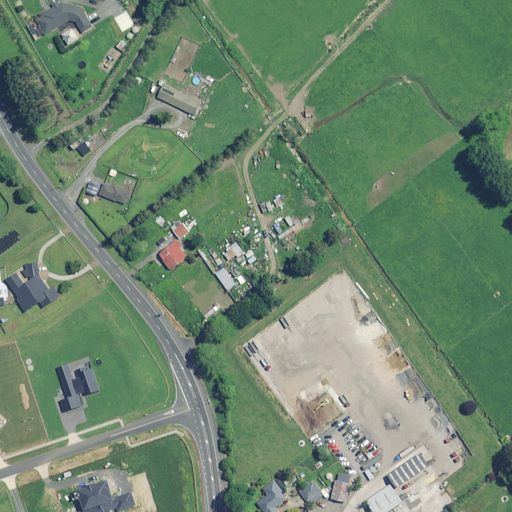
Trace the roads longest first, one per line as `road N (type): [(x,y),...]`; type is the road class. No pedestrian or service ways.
road 1 (tertiary): [(198,407),(149,313),(49,193),(0,117)]
road 2 (residential): [(0,474),(198,407)]
